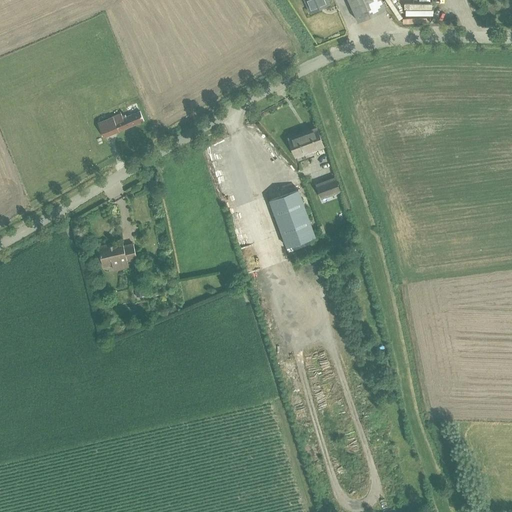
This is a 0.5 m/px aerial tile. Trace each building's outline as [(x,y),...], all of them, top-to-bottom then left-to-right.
[(329,4),(327,0),(304,0),(309,10),(321,4),(322,7),(329,4)] [(347,0),(351,7),(358,22),(385,10),(380,0),(347,0)] [(120,113),(97,123),(103,138),(143,121),(139,112),(122,118),(120,113)] [(288,138),(295,156),(323,146),(317,128),(288,138)] [(316,185),(321,198),(340,191),(335,178),(316,185)] [(298,189),(269,200),(287,247),(315,237),(298,189)] [(323,226),(318,228),(321,236),(326,234),(323,226)] [(113,269),(122,267),(120,259),(136,255),(133,244),(124,246),(122,241),(113,243),(113,245),(108,246),(108,245),(98,247),(100,256),(100,258),(100,260),(101,261),(103,265),(112,263),(113,269)] [(144,288),(134,290),(136,298),(146,296),(144,288)] [(174,306),(167,310),(169,315),(177,312),(174,306)]
